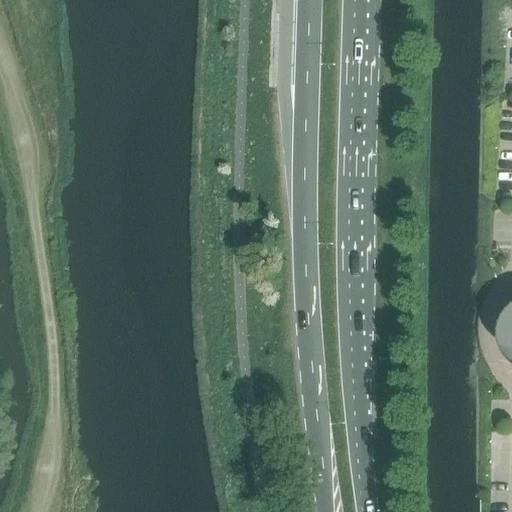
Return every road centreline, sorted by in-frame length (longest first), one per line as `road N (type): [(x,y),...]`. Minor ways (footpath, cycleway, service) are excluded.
road 1 (primary): [(308,0),(304,266),(324,511)]
road 2 (primary): [(374,511),(355,262),(360,0)]
